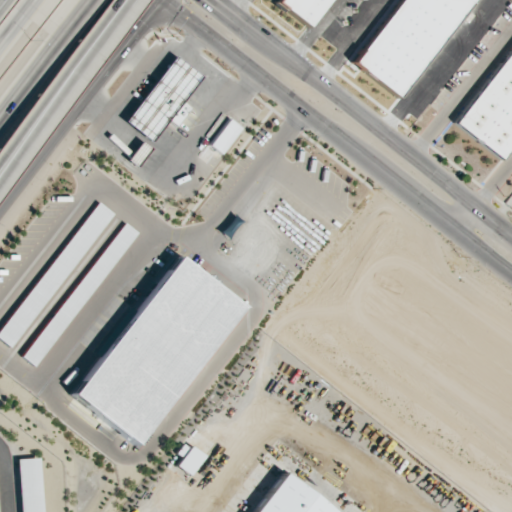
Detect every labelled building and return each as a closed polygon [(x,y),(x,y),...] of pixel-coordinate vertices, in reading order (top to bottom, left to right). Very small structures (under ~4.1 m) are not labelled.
[(452,123),(511,46),(511,144),(500,160),(452,123)] [(121,121),(172,56),(197,76),(147,141),(121,121)] [(219,154),(240,128),(227,118),(207,145),(219,154)] [(0,324),(96,202),(111,214),(6,347),(0,342),(0,324)] [(30,365),(17,355),(122,223),(135,233),(30,365)] [(239,304),(129,443),(65,392),(174,254),(239,304)] [(201,454),(187,446),(174,467),(188,475),(201,454)] [(17,459),(20,511),(41,511),(38,458),(17,459)] [(247,511),(280,470),(333,511),(247,511)]
